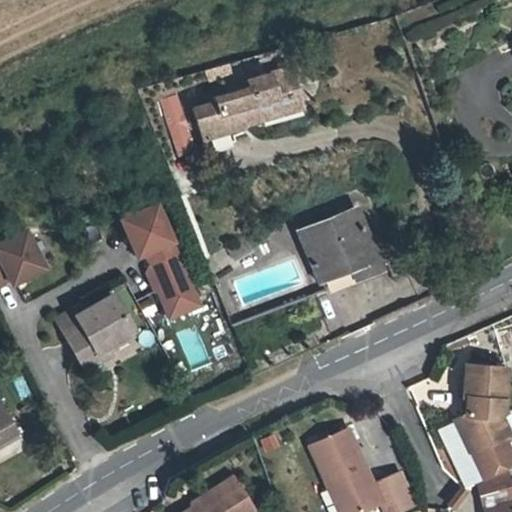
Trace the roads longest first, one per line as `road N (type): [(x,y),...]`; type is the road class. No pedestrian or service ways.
road 1 (tertiary): [(511,277),(45,511)]
road 2 (unknown): [(357,353),(407,425),(429,503)]
